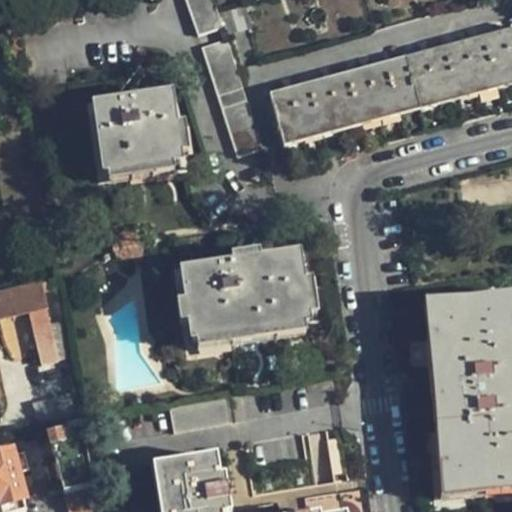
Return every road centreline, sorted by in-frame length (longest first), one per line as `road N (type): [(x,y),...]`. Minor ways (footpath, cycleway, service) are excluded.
road 1 (residential): [(511,140),(450,151),(369,184),(363,234),(400,511)]
road 2 (unknown): [(295,204),(267,101),(511,33)]
road 3 (unknown): [(295,204),(248,211),(221,193),(198,79),(183,62),(164,54),(73,64)]
road 4 (unknown): [(386,403),(150,441)]
